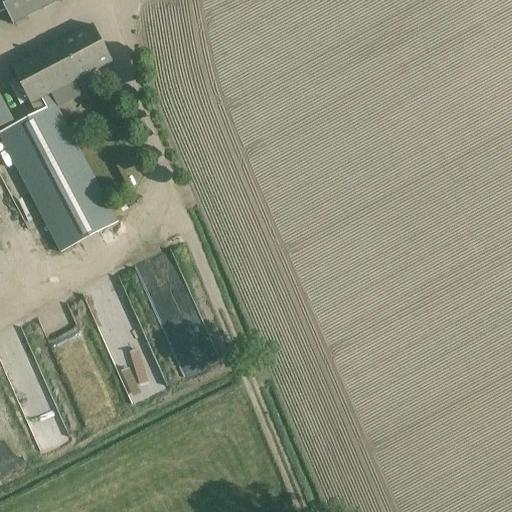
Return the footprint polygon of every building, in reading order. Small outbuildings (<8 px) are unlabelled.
[(61,0),(0,0),(0,15),(6,12),(13,25),(61,0)] [(94,26),(12,69),(31,106),(42,100),(46,109),(0,133),(0,137),(62,254),(121,223),(52,95),(113,63),(94,26)] [(0,128),(13,121),(0,96),(0,128)] [(154,340),(186,327),(179,311),(147,324),(154,340)] [(76,367),(49,373),(53,391),(80,385),(76,367)] [(25,438),(29,450),(53,441),(48,430),(25,438)]
